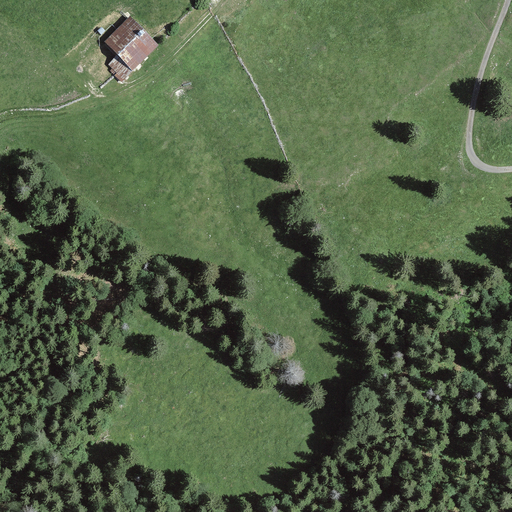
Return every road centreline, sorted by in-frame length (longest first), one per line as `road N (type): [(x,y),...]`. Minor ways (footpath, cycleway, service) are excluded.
road 1 (track): [(511,169),(476,161),(469,125),(508,0)]
road 2 (track): [(225,0),(172,60),(137,85),(99,97),(84,78)]
